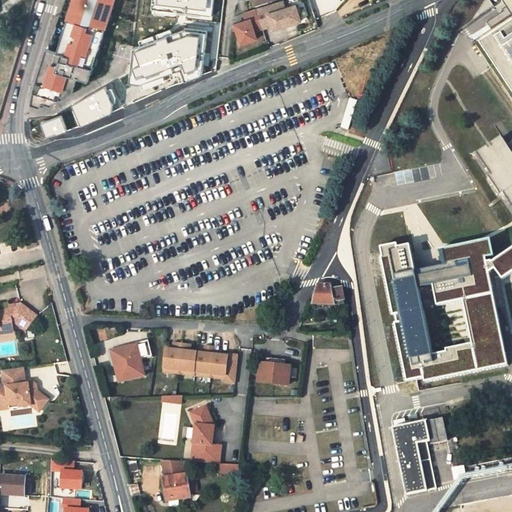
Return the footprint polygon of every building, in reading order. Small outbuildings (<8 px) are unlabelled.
[(79,0),(76,10),(73,9),(67,26),(71,28),(66,43),(62,42),(59,51),(54,49),(51,58),(45,56),(36,87),(33,104),(42,107),(44,102),(52,105),(55,95),(63,98),(74,91),(79,76),(90,80),(95,65),(91,63),(94,56),(96,48),(100,49),(109,19),(106,18),(111,3),(114,4),(115,0),(79,0)] [(284,0),(279,0),(257,7),(263,27),(273,24),(277,23),(278,27),(302,19),(297,4),(286,7),(284,0)] [(511,0),(502,0),(511,14),(511,21),(480,43),(511,90),(511,0)] [(180,9),(208,13),(209,8),(181,4),(180,9)] [(263,27),(257,7),(244,11),(247,19),(236,23),(242,42),(258,37),(255,29),(263,27)] [(168,8),(165,34),(205,39),(208,13),(180,9),(168,8)] [(54,49),(48,47),(45,56),(51,58),(54,49)] [(52,105),(63,98),(55,95),(52,105)] [(348,130),(356,101),(350,100),(342,128),(348,130)] [(81,125),(82,121),(77,102),(53,117),(35,118),(36,123),(37,142),(81,125)] [(492,240),(443,250),(446,266),(416,272),(419,289),(433,287),(437,307),(465,302),(474,345),(447,350),(448,353),(433,357),(437,377),(437,380),(509,366),(490,273),(495,270),(502,281),(511,273),(511,249),(492,263),(491,262),(488,263),(487,259),(495,258),(492,240)] [(416,272),(411,245),(399,248),(398,244),(381,247),(394,316),(400,315),(401,322),(395,324),(407,382),(424,379),(425,382),(437,380),(437,377),(433,357),(419,289),(416,272)] [(337,299),(338,304),(346,304),(343,287),(334,289),(333,284),(318,284),(315,298),(337,299)] [(0,334),(2,332),(2,327),(17,325),(24,329),(27,332),(38,317),(22,305),(10,307),(11,311),(0,312),(0,334)] [(2,332),(0,334),(0,335),(8,334),(19,333),(17,325),(2,327),(2,332)] [(144,359),(153,357),(149,341),(139,344),(144,359)] [(175,349),(167,348),(164,371),(180,373),(184,344),(176,342),(175,349)] [(138,344),(113,351),(117,365),(121,381),(146,374),(138,344)] [(192,345),(184,344),(180,373),(196,375),(199,353),(192,352),(192,345)] [(206,354),(199,353),(196,375),(211,378),(216,347),(207,346),(206,354)] [(223,354),(215,353),(211,378),(226,380),(226,383),(236,384),(240,356),(230,355),(230,357),(223,356),(223,354)] [(267,364),(261,363),(259,382),(289,385),(291,366),(285,366),(280,365),(280,368),(278,367),(273,367),(272,367),(272,364),(267,364)] [(25,369),(3,372),(5,385),(0,386),(0,401),(10,400),(11,410),(33,406),(41,412),(50,400),(39,392),(31,393),(30,382),(27,383),(25,369)] [(33,382),(30,382),(31,393),(39,392),(38,385),(33,382)] [(383,386),(375,388),(377,400),(385,399),(383,386)] [(180,395),(166,395),(165,401),(179,403),(180,395)] [(10,400),(0,401),(0,411),(11,410),(10,400)] [(206,406),(191,412),(195,423),(193,461),(220,463),(222,445),(212,444),(214,426),(206,406)] [(436,489),(427,441),(430,441),(431,443),(448,439),(446,426),(453,425),(451,415),(416,422),(415,420),(408,421),(409,423),(393,426),(407,494),(436,489)] [(182,460),(164,459),(167,477),(165,477),(169,500),(192,496),(192,492),(198,490),(196,475),(189,476),(189,473),(184,474),(182,460)] [(62,473),(62,492),(84,492),(85,472),(76,471),(76,461),(52,460),(52,473),(62,473)] [(240,464),(225,463),(225,471),(239,472),(240,464)] [(0,496),(0,495),(25,496),(26,478),(0,475),(0,496)] [(511,511),(511,494),(461,504),(460,511),(511,511)] [(65,499),(64,511),(90,511),(91,509),(82,509),(82,499),(65,499)]
